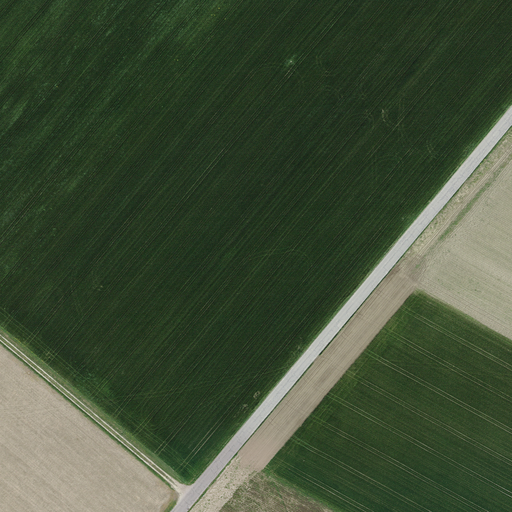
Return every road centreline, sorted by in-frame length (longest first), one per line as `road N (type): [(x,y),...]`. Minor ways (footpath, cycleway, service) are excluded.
road 1 (residential): [(171,511),(511,115)]
road 2 (track): [(190,489),(0,334)]
